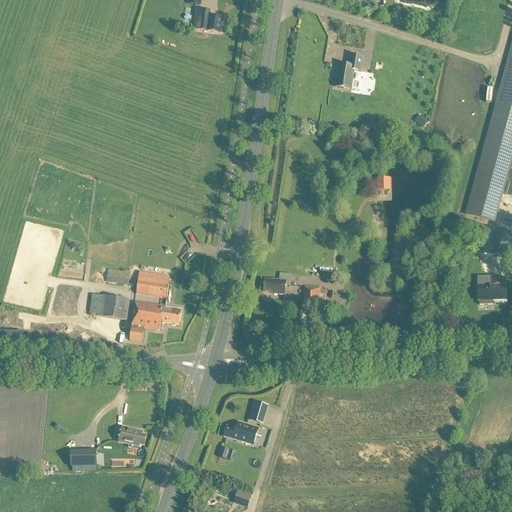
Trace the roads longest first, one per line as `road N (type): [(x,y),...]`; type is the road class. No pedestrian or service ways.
road 1 (secondary): [(212,362),(233,286),(277,0)]
road 2 (tertiary): [(212,362),(511,356)]
road 3 (tertiary): [(212,362),(0,370)]
road 4 (secondary): [(162,511),(212,362)]
